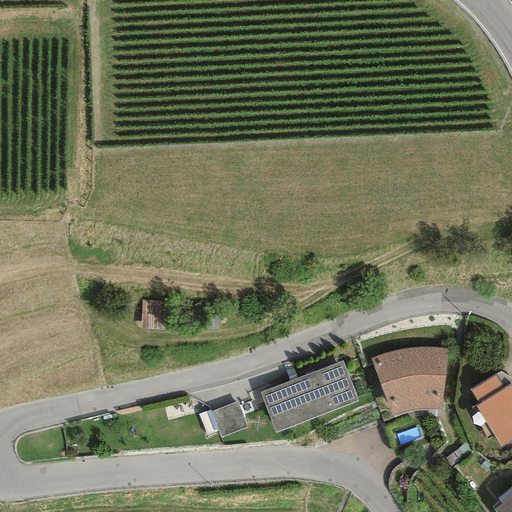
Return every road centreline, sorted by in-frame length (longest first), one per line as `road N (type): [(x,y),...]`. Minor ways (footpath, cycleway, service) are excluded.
road 1 (tertiary): [(0,424),(186,384),(409,304),(451,298),(511,320)]
road 2 (tertiary): [(386,511),(354,473),(292,462),(0,482)]
